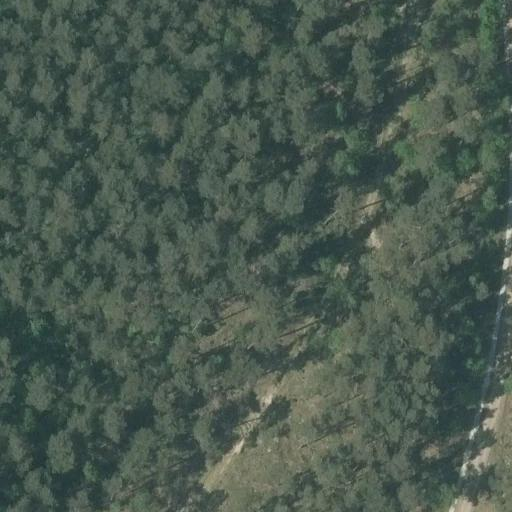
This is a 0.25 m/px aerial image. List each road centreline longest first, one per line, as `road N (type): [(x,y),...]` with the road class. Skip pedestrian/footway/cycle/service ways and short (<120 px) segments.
road 1 (track): [(183,511),(324,307),(383,154),(417,0)]
road 2 (track): [(383,154),(153,0)]
